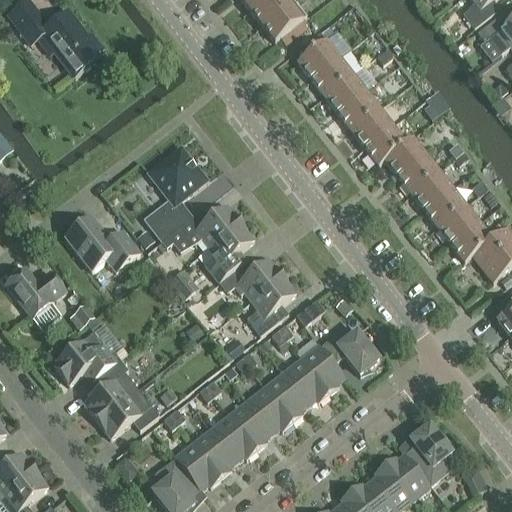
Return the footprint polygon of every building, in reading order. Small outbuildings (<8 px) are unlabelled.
[(250,16),(270,0),(237,0),(238,0),(250,16)] [(262,31),(291,9),(283,0),(270,0),(250,16),(262,31)] [(471,0),(476,7),(464,19),(476,33),(498,16),(491,7),(500,0),(471,0)] [(69,18),(50,32),(28,3),(8,19),(29,45),(37,39),(55,62),(59,59),(79,86),(99,70),(95,65),(106,56),(96,42),(90,47),(69,18)] [(291,9),(262,31),(275,48),(281,43),(303,26),(304,25),(291,9)] [(479,37),(486,47),(499,63),(511,52),(511,25),(508,29),(501,20),(479,37)] [(303,26),(281,43),(285,50),(308,32),(303,26)] [(298,67),(311,84),(340,62),(326,45),(298,67)] [(391,64),(384,56),(379,60),(385,69),(391,64)] [(353,79),(340,62),(311,84),(325,102),(353,79)] [(367,96),(353,79),(325,102),(338,119),(367,96)] [(338,119),(352,136),(380,114),(367,96),(338,119)] [(504,102),(493,110),(501,121),(511,113),(504,102)] [(436,105),(424,113),(432,125),(445,117),(436,105)] [(352,136),(365,153),(394,131),(380,114),(352,136)] [(379,170),(384,166),(384,165),(407,147),(406,146),(394,131),(365,153),(379,170)] [(0,135),(0,165),(14,154),(0,135)] [(384,166),(398,183),(427,160),(412,141),(406,146),(407,147),(384,165),(384,166)] [(457,148),(449,155),(455,163),(464,156),(457,148)] [(145,225),(162,247),(194,222),(181,207),(208,186),(182,153),(149,178),(170,205),(145,225)] [(398,183),(411,200),(440,177),(427,160),(398,183)] [(411,200),(424,217),(453,194),(440,177),(411,200)] [(484,185),(474,193),(480,201),(490,193),(484,185)] [(424,217),(437,234),(466,211),(453,194),(424,217)] [(492,196),(484,202),(492,211),(499,206),(492,196)] [(111,211),(104,217),(111,225),(117,220),(111,211)] [(203,244),(210,253),(241,228),(228,211),(206,228),(199,219),(194,222),(162,247),(167,253),(174,248),(182,258),(200,246),(203,244)] [(437,234),(451,250),(480,228),(466,211),(437,234)] [(117,220),(111,225),(117,234),(124,228),(117,220)] [(66,243),(93,276),(107,265),(117,277),(141,259),(124,237),(111,247),(92,223),(66,243)] [(207,269),(214,277),(222,287),(247,267),(240,257),(255,246),(241,228),(210,253),(217,262),(207,269)] [(464,267),(472,261),(471,261),(488,247),(492,244),(488,238),(480,228),(451,250),(464,267)] [(511,239),(506,232),(505,233),(501,228),(488,238),(492,244),(488,247),(509,274),(511,272),(511,239)] [(147,235),(137,242),(146,253),(155,245),(147,235)] [(492,288),(509,274),(488,247),(471,261),(472,261),(492,288)] [(151,267),(161,282),(171,276),(161,261),(151,267)] [(245,297),(252,306),(283,282),(270,264),(255,276),(247,267),(222,287),(229,297),(235,292),(242,300),(245,297)] [(38,287),(27,274),(6,290),(33,324),(67,298),(51,277),(38,287)] [(184,274),(169,286),(184,305),(199,293),(184,274)] [(511,279),(511,278),(501,286),(506,292),(511,287),(511,279)] [(259,315),(255,318),(249,323),(263,340),(292,318),(284,309),(297,299),(283,282),(252,306),(259,315)] [(511,341),(511,298),(497,311),(504,320),(497,325),(511,342),(511,341)] [(343,304),(336,311),(346,321),(353,314),(343,304)] [(297,321),(306,332),(326,317),(317,306),(297,321)] [(97,323),(86,309),(70,322),(81,335),(97,323)] [(99,321),(89,330),(93,335),(103,326),(99,321)] [(198,326),(186,335),(194,346),(206,337),(198,326)] [(279,336),(287,347),(294,342),(286,331),(279,336)] [(358,337),(352,342),(343,332),(320,350),(333,367),(343,358),(361,381),(380,366),(358,337)] [(287,347),(279,336),(272,341),(280,352),(287,347)] [(92,373),(99,383),(118,368),(95,338),(54,370),(70,390),(92,373)] [(238,343),(226,352),(234,363),(246,354),(238,343)] [(346,383),(333,367),(320,350),(301,364),(329,400),(340,392),(338,389),(346,383)] [(243,364),(251,375),(258,370),(250,359),(243,364)] [(251,375),(243,364),(236,369),(244,380),(251,375)] [(319,408),(329,400),(301,364),(283,378),(309,412),(317,406),(319,408)] [(84,409),(98,426),(139,394),(126,378),(129,375),(121,365),(118,368),(99,383),(106,392),(84,409)] [(232,371),(224,378),(230,385),(238,378),(232,371)] [(302,417),(309,412),(283,378),(265,393),(293,428),(304,420),(302,417)] [(208,392),(216,403),(223,398),(215,387),(208,392)] [(171,392),(160,401),(167,410),(178,401),(171,392)] [(216,403),(208,392),(201,397),(209,408),(216,403)] [(283,437),(293,428),(265,393),(247,406),(273,440),(281,434),(283,437)] [(139,394),(98,426),(112,444),(134,427),(141,436),(160,421),(139,394)] [(266,446),(273,440),(247,406),(229,421),(258,456),(268,448),(266,446)] [(171,420),(179,431),(186,426),(178,415),(171,420)] [(179,431),(171,420),(164,426),(172,436),(179,431)] [(247,465),(258,456),(229,421),(212,435),(237,468),(245,462),(247,465)] [(412,446),(401,455),(404,460),(405,460),(430,491),(450,476),(443,467),(453,459),(431,430),(411,446),(412,446)] [(212,435),(193,449),(222,485),(232,476),(230,474),(237,468),(212,435)] [(211,493),(222,485),(193,449),(175,463),(176,465),(177,464),(201,496),(202,495),(209,490),(211,493)] [(0,475),(0,474),(0,503),(36,476),(22,458),(0,475)] [(396,462),(386,470),(414,506),(431,493),(430,491),(405,460),(404,460),(398,465),(396,462)] [(143,479),(129,462),(118,470),(132,487),(143,479)] [(177,464),(176,465),(157,480),(164,489),(154,497),(165,511),(193,511),(195,510),(195,509),(206,500),(202,495),(201,496),(177,464)] [(390,511),(406,511),(414,506),(386,470),(375,479),(378,481),(371,487),(390,511)] [(479,473),(464,480),(473,500),(488,494),(479,473)] [(49,493),(36,476),(0,503),(0,511),(29,511),(28,510),(49,493)] [(363,511),(390,511),(371,487),(364,492),(362,489),(352,497),(363,511)] [(363,511),(352,497),(341,505),(344,508),(338,511),(363,511)]
